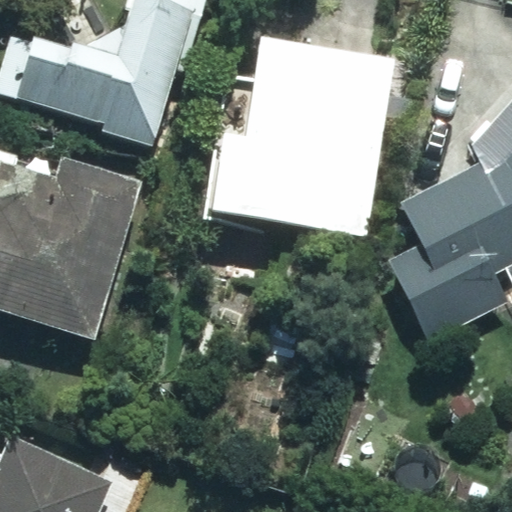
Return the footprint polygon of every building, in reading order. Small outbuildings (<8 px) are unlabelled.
[(148,159),(199,23),(136,0),(99,0),(87,35),(38,17),(4,106),(148,159)] [(405,105),(381,103),(385,61),(233,48),(224,146),(213,145),(205,234),(369,248),(379,128),(402,130),(405,105)] [(511,142),(492,164),(388,210),(407,248),(378,262),(422,351),(511,307),(511,142)] [(0,190),(0,323),(90,347),(131,192),(52,171),(47,188),(4,177),(0,190)] [(7,439),(0,454),(0,511),(99,511),(111,484),(7,439)]
